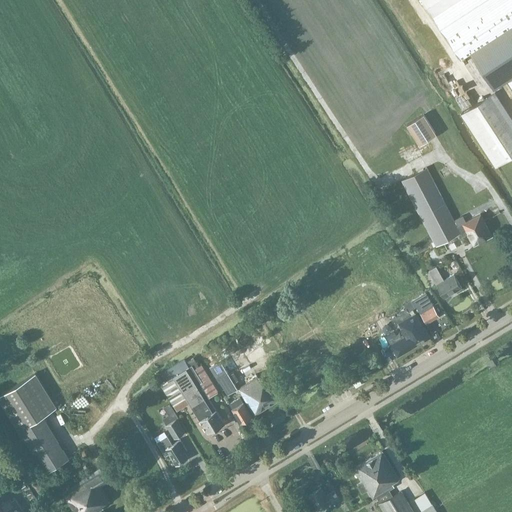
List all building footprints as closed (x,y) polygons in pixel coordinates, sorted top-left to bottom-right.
[(422,0),(433,16),(456,0),(422,0)] [(511,0),(456,0),(433,16),(461,59),(470,53),(511,25),(511,0)] [(511,25),(470,53),(493,89),(507,80),(511,77),(511,25)] [(477,101),(461,112),(466,121),(483,110),(477,101)] [(424,114),(406,125),(419,146),(437,135),(424,114)] [(427,167),(402,180),(436,246),(461,232),(457,226),(448,208),(434,181),(427,167)] [(480,214),(457,226),(461,232),(462,236),(467,233),(473,245),(492,236),(484,220),(480,214)] [(443,280),(439,273),(436,266),(428,270),(444,298),(462,287),(454,274),(443,280)] [(439,316),(432,305),(425,292),(410,300),(410,301),(414,308),(418,306),(421,311),(420,312),(426,324),(439,316)] [(404,305),(406,308),(400,312),(401,314),(392,319),(395,325),(398,324),(404,334),(403,334),(401,335),(399,333),(387,340),(390,345),(397,357),(430,338),(415,313),(411,316),(408,312),(415,309),(414,308),(410,301),(404,305)] [(241,333),(236,338),(240,343),(246,339),(241,333)] [(65,364),(75,361),(70,346),(59,350),(65,364)] [(185,359),(165,371),(169,378),(160,384),(174,407),(187,399),(208,433),(224,423),(209,398),(218,392),(201,365),(199,366),(194,357),(187,362),(185,359)] [(226,371),(224,372),(217,376),(228,394),(237,389),(226,371)] [(254,415),(281,398),(266,373),(259,377),(258,376),(238,388),(254,415)] [(0,395),(0,400),(45,473),(69,458),(43,416),(56,407),(36,374),(0,395)] [(240,397),(229,404),(232,409),(240,423),(251,416),(240,397)] [(166,425),(174,438),(184,432),(176,418),(166,425)] [(149,432),(154,441),(168,433),(163,424),(149,432)] [(187,450),(180,439),(172,444),(167,435),(156,442),(165,456),(169,453),(175,465),(188,457),(184,451),(187,450)] [(378,497),(381,502),(392,496),(389,490),(395,487),(393,483),(400,479),(383,450),(354,467),(355,470),(354,471),(358,477),(359,476),(373,500),(378,497)] [(100,468),(62,492),(73,511),(94,511),(103,507),(102,506),(110,501),(101,487),(108,482),(100,468)] [(319,510),(339,497),(335,490),(326,495),(321,488),(310,495),(319,510)] [(392,496),(381,502),(378,504),(382,511),(414,511),(401,490),(392,496)] [(439,511),(427,490),(416,496),(425,511),(439,511)] [(1,505),(0,504),(0,507),(3,511),(5,511),(15,506),(16,505),(20,511),(46,511),(43,508),(37,511),(24,511),(16,498),(12,501),(10,499),(1,505)]
